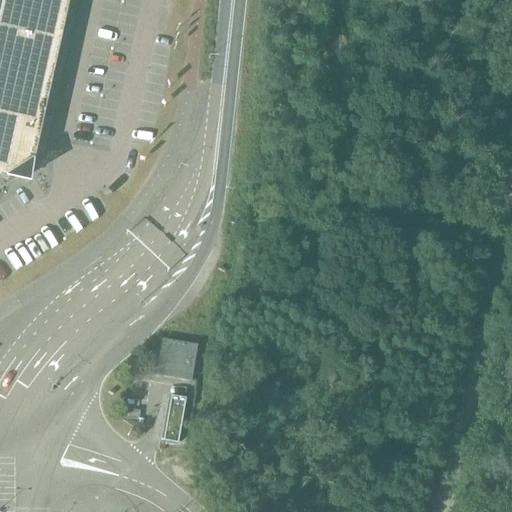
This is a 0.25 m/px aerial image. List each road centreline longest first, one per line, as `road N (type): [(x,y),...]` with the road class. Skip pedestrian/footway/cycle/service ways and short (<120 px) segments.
road 1 (secondary): [(217,132),(168,212),(38,343),(0,419)]
road 2 (secondary): [(88,434),(77,399),(83,364),(102,332),(161,286),(202,232),(217,132)]
road 3 (track): [(503,244),(435,511)]
road 4 (secondary): [(217,132),(231,0)]
road 5 (unclassified): [(179,511),(88,434)]
